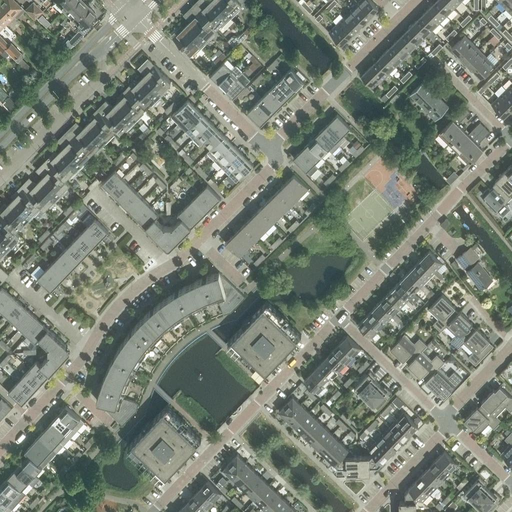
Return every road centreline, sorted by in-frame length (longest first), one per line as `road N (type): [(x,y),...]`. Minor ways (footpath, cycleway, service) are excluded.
road 1 (residential): [(268,148),(134,17)]
road 2 (residential): [(268,148),(398,19)]
road 3 (tertiary): [(125,8),(0,135)]
road 4 (residential): [(0,181),(104,74),(103,48)]
road 5 (residential): [(171,266),(276,162),(268,148)]
road 6 (residential): [(446,422),(339,318)]
road 7 (residential): [(236,425),(339,318)]
road 8 (tertiary): [(0,149),(103,48)]
road 9 (residential): [(0,449),(89,350)]
road 10 (residential): [(339,318),(429,223)]
road 11 (residential): [(366,511),(446,422)]
road 12 (residential): [(89,350),(125,297),(171,266)]
road 13 (residential): [(236,425),(153,511)]
